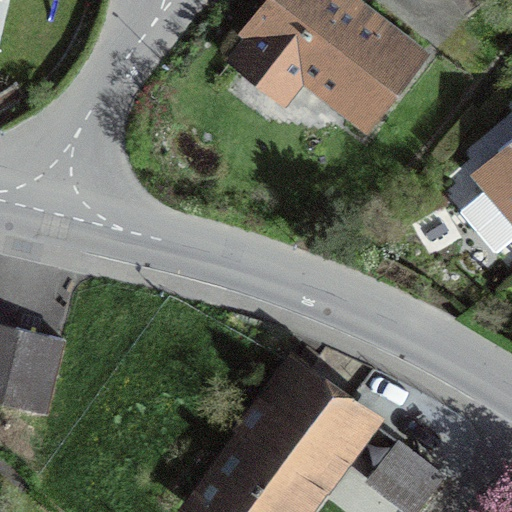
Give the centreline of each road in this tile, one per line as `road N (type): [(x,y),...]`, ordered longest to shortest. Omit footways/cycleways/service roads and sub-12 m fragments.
road 1 (residential): [(511,390),(311,291),(159,238),(43,210)]
road 2 (residential): [(43,210),(61,158),(155,0)]
